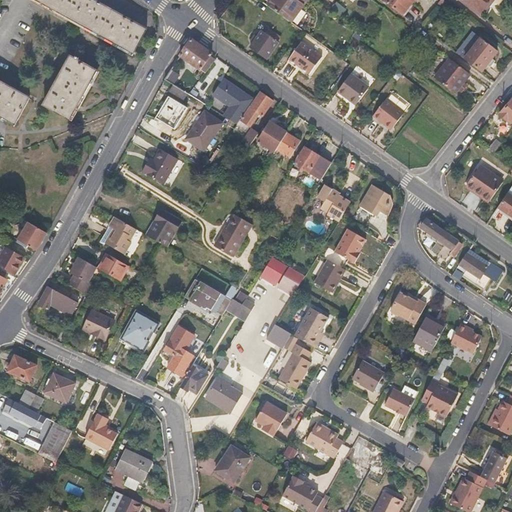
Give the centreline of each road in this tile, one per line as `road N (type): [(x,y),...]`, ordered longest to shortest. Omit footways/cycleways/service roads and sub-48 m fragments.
road 1 (tertiary): [(0,325),(45,265),(187,23)]
road 2 (residential): [(440,470),(331,409),(321,394),(407,241)]
road 3 (residential): [(0,325),(166,408),(183,489),(179,511)]
road 4 (secondary): [(423,191),(187,23)]
road 5 (residential): [(511,332),(440,470)]
road 6 (residential): [(423,191),(511,78)]
road 7 (residential): [(511,323),(434,276),(407,241)]
